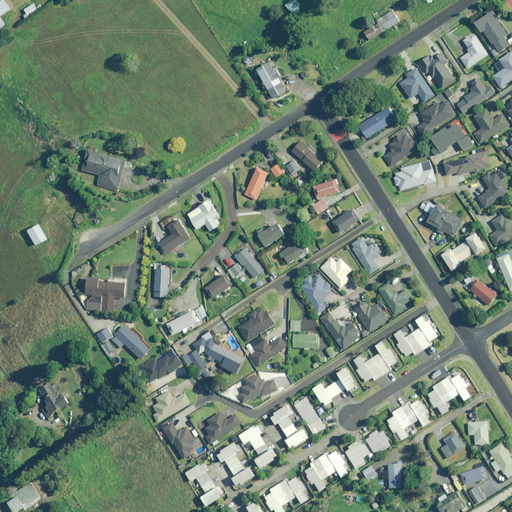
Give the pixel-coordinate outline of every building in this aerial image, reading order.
[(0,0),(0,26),(4,24),(0,17),(0,14),(9,9),(3,0),(0,0)] [(25,18),(37,10),(33,3),(23,10),(25,12),(22,14),(25,18)] [(358,36),(364,44),(400,20),(390,4),(373,15),(378,23),(358,36)] [(494,10),(475,23),(481,33),(484,31),(493,44),(494,43),(500,52),(510,45),(504,37),(508,35),(499,21),(501,20),(494,10)] [(474,32),(462,41),(469,51),(460,57),(468,69),(489,54),(474,32)] [(431,54),(419,62),(426,73),(428,72),(432,78),(434,77),(441,88),(455,79),(445,63),(449,61),(443,51),(433,57),(431,54)] [(511,52),(500,60),(504,67),(492,75),(501,88),(511,80),(511,52)] [(275,67),(273,68),(270,62),(256,69),(271,98),(285,91),(278,78),(280,77),(275,67)] [(407,78),(400,83),(410,98),(418,92),(424,102),(434,96),(416,68),(406,75),(407,78)] [(486,87),(479,77),(471,83),(473,86),(470,88),(472,91),(463,97),(464,99),(457,104),(463,114),(495,92),(490,85),(486,87)] [(449,88),(444,92),(451,102),(456,99),(449,88)] [(440,103),(439,102),(420,113),(423,118),(421,119),(423,122),(415,127),(422,138),(433,131),(431,128),(454,113),(451,108),(452,108),(447,99),(440,103)] [(397,119),(389,107),(358,126),(366,139),(397,119)] [(486,107),(474,115),(482,127),(473,133),(480,144),(510,124),(502,112),(493,118),(486,107)] [(472,145),(457,123),(447,129),(445,126),(429,137),(435,146),(430,150),(434,157),(441,153),(441,154),(448,149),(447,148),(457,141),(463,150),(472,145)] [(418,148),(411,137),(409,138),(406,134),(403,136),(401,133),(393,138),(394,140),(389,144),(391,148),(389,149),(391,151),(383,156),(390,167),(418,148)] [(300,141),(291,151),(313,171),(322,161),(300,141)] [(127,160),(87,149),(81,169),(99,175),(96,184),(118,191),(127,160)] [(471,151),(472,154),(466,156),(466,158),(444,163),(447,175),(457,172),(457,175),(485,168),(484,166),(489,165),(485,151),(476,153),(475,150),(471,151)] [(294,159),(285,165),(291,174),(300,168),(294,159)] [(279,163),(270,169),(275,177),(284,172),(279,163)] [(394,177),(396,186),(398,185),(400,190),(424,183),(424,185),(437,182),(433,168),(423,171),(421,163),(401,169),(402,171),(395,173),(396,176),(394,177)] [(268,172),(256,167),(244,194),(256,199),(268,172)] [(509,192),(496,172),(491,175),(489,173),(482,177),(488,188),(484,190),(485,192),(477,197),(485,208),(509,192)] [(337,179),(313,186),(316,198),(341,191),(337,179)] [(329,208),(322,198),(312,205),(319,215),(329,208)] [(216,219),(220,216),(210,200),(187,214),(197,229),(205,224),(210,231),(220,225),(216,219)] [(464,218),(436,204),(427,222),(438,228),(436,231),(443,234),(444,232),(454,237),(464,218)] [(360,219),(353,208),(332,221),(339,232),(360,219)] [(502,215),(492,221),(497,230),(489,235),(496,246),(511,236),(511,219),(510,217),(505,220),(502,215)] [(156,244),(163,255),(190,237),(178,220),(167,227),(171,234),(156,244)] [(277,222),(257,235),(265,247),(285,235),(277,222)] [(40,223),(28,230),(36,246),(48,240),(40,223)] [(477,255),(486,249),(475,232),(466,238),(467,240),(452,250),(451,248),(441,255),(452,271),(461,265),(459,262),(474,252),(477,255)] [(380,255),(373,244),(369,246),(363,236),(351,243),(354,248),(352,249),(368,275),(379,269),(373,259),(380,255)] [(301,239),(281,252),(288,264),(309,252),(301,239)] [(243,246),(234,255),(254,278),(264,270),(243,246)] [(511,248),(495,256),(509,290),(511,288),(511,248)] [(336,263),(331,258),(321,267),(340,288),(349,279),(345,276),(351,270),(340,259),(336,263)] [(487,258),(484,260),(491,273),(495,270),(487,258)] [(162,263),(155,263),(154,297),(168,297),(168,284),(171,284),(172,266),(162,265),(162,263)] [(238,263),(227,270),(233,278),(244,271),(238,263)] [(470,270),(462,275),(467,284),(475,279),(470,270)] [(221,298),(219,295),(233,285),(225,274),(204,288),(212,299),(215,298),(217,301),(221,298)] [(305,283),(300,286),(317,313),(329,305),(324,297),(333,291),(326,281),(325,281),(320,274),(313,279),(310,275),(302,280),(305,283)] [(99,278),(86,278),(86,295),(88,295),(87,311),(114,312),(114,298),(125,298),(125,282),(99,281),(99,278)] [(498,295),(478,280),(470,291),(490,305),(498,295)] [(388,282),(378,289),(394,314),(406,306),(405,304),(413,299),(406,288),(398,293),(396,290),(394,291),(388,282)] [(368,302),(356,310),(360,316),(358,317),(369,333),(389,320),(378,303),(371,307),(368,302)] [(203,306),(195,310),(199,319),(207,315),(203,306)] [(246,340),(275,324),(267,311),(264,313),(260,307),(248,315),(251,319),(238,327),(246,340)] [(193,311),(167,324),(172,335),(199,322),(193,311)] [(329,311),(320,317),(343,351),(360,340),(356,333),(358,331),(352,322),(342,328),(337,320),(335,321),(329,311)] [(404,327),(394,333),(399,342),(397,344),(402,353),(404,352),(406,356),(413,351),(415,355),(433,344),(430,339),(438,335),(426,314),(416,319),(421,327),(408,334),(404,327)] [(300,321),(291,321),(291,330),(300,331),(300,321)] [(114,335),(116,336),(112,340),(120,347),(124,344),(140,359),(149,349),(124,325),(114,335)] [(222,343),(220,340),(223,337),(219,331),(218,332),(215,329),(209,333),(209,332),(201,337),(201,338),(193,344),(199,354),(204,351),(210,356),(208,359),(213,362),(215,359),(222,362),(220,366),(236,374),(244,358),(219,345),(222,343)] [(292,347),(303,348),(303,350),(310,350),(310,348),(318,349),(319,336),(292,334),(292,347)] [(105,335),(98,339),(110,359),(117,355),(105,335)] [(265,339),(264,339),(253,347),(250,343),(246,346),(250,351),(253,349),(255,352),(249,356),(257,368),(287,346),(281,338),(280,336),(269,344),(265,339)] [(383,341),(376,345),(380,353),(363,362),(359,355),(353,359),(358,368),(355,369),(361,378),(363,377),(365,381),(373,377),(375,380),(392,370),(390,366),(397,362),(388,349),(383,341)] [(331,346),(325,349),(330,357),(335,354),(331,346)] [(194,373),(197,379),(201,376),(200,374),(202,373),(206,380),(210,377),(204,367),(206,365),(196,350),(188,355),(198,370),(194,373)] [(155,357),(140,366),(150,383),(158,378),(159,379),(183,364),(177,354),(169,359),(167,355),(157,361),(155,357)] [(322,379),(311,386),(321,402),(323,401),(325,405),(332,400),(331,398),(346,388),(349,391),(357,385),(345,367),(337,373),(340,378),(328,387),(322,379)] [(450,375),(432,386),(434,389),(427,394),(430,398),(429,399),(434,408),(437,406),(442,414),(450,410),(446,403),(460,393),(465,400),(471,396),(465,388),(468,386),(459,373),(452,378),(450,375)] [(247,384),(241,387),(243,392),(239,394),(242,403),(260,396),(260,398),(279,390),(274,378),(266,382),(265,379),(261,380),(259,374),(245,380),(247,384)] [(55,382),(40,389),(47,405),(42,407),(48,419),(61,412),(59,408),(70,403),(66,393),(58,397),(55,392),(59,390),(55,382)] [(191,403),(185,393),(176,399),(170,390),(156,398),(158,401),(152,405),(156,412),(152,414),(157,423),(191,403)] [(306,397),(294,404),(313,435),(325,427),(306,397)] [(410,401),(392,412),(394,415),(387,420),(389,423),(388,425),(393,434),(396,432),(402,441),(410,436),(405,428),(419,420),(423,426),(430,422),(425,413),(427,411),(420,399),(412,404),(410,401)] [(288,403),(273,413),(274,414),(270,417),(275,424),(278,422),(289,438),(286,440),(290,447),(294,445),(295,446),(309,436),(304,428),(299,431),(289,417),(294,413),(288,403)] [(220,411),(206,420),(209,424),(204,427),(209,435),(205,437),(210,445),(243,424),(236,413),(225,419),(220,411)] [(171,421),(161,427),(171,444),(172,443),(182,459),(192,454),(190,451),(195,448),(191,443),(195,441),(187,427),(182,429),(181,428),(177,430),(171,421)] [(489,444),(488,421),(468,421),(469,435),(475,434),(475,444),(489,444)] [(253,426),(238,435),(244,444),(250,441),(259,456),(254,459),(260,468),(278,457),(273,448),(269,450),(259,434),(263,432),(258,425),(254,428),(253,426)] [(369,436),(365,439),(375,455),(391,445),(387,439),(388,438),(383,430),(379,433),(376,429),(368,434),(369,436)] [(448,458),(465,447),(455,431),(444,439),(447,444),(441,448),(448,458)] [(349,448),(344,451),(355,469),(365,463),(362,458),(370,452),(362,439),(358,442),(357,440),(347,446),(349,448)] [(234,442),(220,450),(221,452),(217,454),(221,462),(225,460),(235,476),(232,478),(236,485),(240,482),(241,484),(255,475),(250,466),(245,469),(235,453),(240,450),(234,442)] [(511,475),(511,459),(501,443),(489,450),(496,460),(491,463),(497,472),(501,469),(507,478),(511,475)] [(341,477),(350,471),(346,463),(337,449),(329,455),(327,452),(309,463),(311,466),(304,470),(307,475),(305,475),(311,484),(314,483),(319,492),(326,488),(321,479),(337,470),(341,477)] [(204,460),(185,472),(191,482),(197,478),(206,493),(201,496),(206,506),(224,495),(219,486),(216,488),(206,471),(209,469),(204,460)] [(403,487),(402,461),(397,461),(397,464),(388,464),(388,470),(382,470),(383,479),(389,478),(389,487),(403,487)] [(370,465),(362,471),(367,479),(376,474),(370,465)] [(484,466),(460,473),(464,485),(488,478),(484,466)] [(301,503),(311,497),(306,489),(298,476),(289,481),(287,478),(269,489),(271,492),(264,496),(267,501),(266,502),(271,511),(274,509),(276,511),(285,511),(281,506),(297,496),(301,503)] [(31,480),(4,498),(8,504),(6,505),(10,511),(14,511),(23,507),(25,510),(37,501),(35,499),(41,495),(31,480)] [(478,485),(468,491),(475,504),(485,498),(478,485)] [(441,511),(455,511),(467,505),(457,490),(445,498),(443,494),(437,498),(440,501),(436,504),(441,511)] [(400,495),(391,502),(394,505),(403,499),(400,495)] [(262,511),(254,499),(244,505),(248,510),(245,511),(262,511)]
